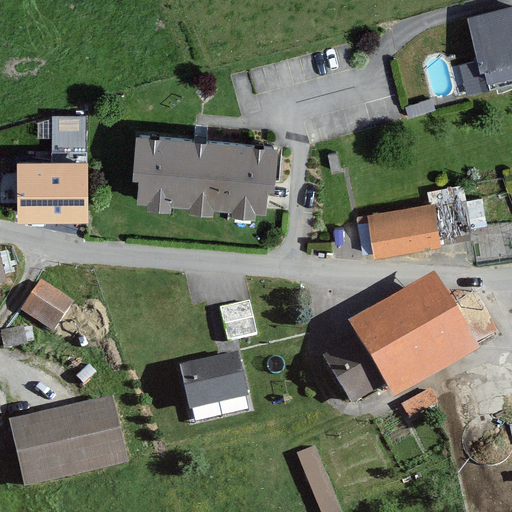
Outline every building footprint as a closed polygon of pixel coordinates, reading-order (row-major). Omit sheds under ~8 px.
[(511,2),(463,13),(477,79),(511,71),(511,2)] [(86,109),(51,108),(49,150),(85,152),(86,109)] [(274,141),(130,129),(127,174),(135,175),(133,197),(261,208),(263,183),(270,183),(274,141)] [(61,159),(13,158),(13,211),(83,212),(83,152),(61,152),(61,159)] [(431,201),(362,211),(368,252),(437,242),(431,201)] [(436,269),(347,319),(357,336),(324,354),(351,402),(385,382),(391,393),(478,345),(436,269)] [(71,301),(36,279),(17,309),(52,331),(71,301)] [(250,299),(220,306),(229,340),(259,333),(250,299)] [(240,350),(176,364),(188,424),(253,411),(240,350)] [(433,388),(403,403),(410,417),(440,401),(433,388)] [(111,394),(5,419),(21,486),(127,461),(111,394)] [(344,511),(315,444),(297,452),(322,511),(344,511)]
